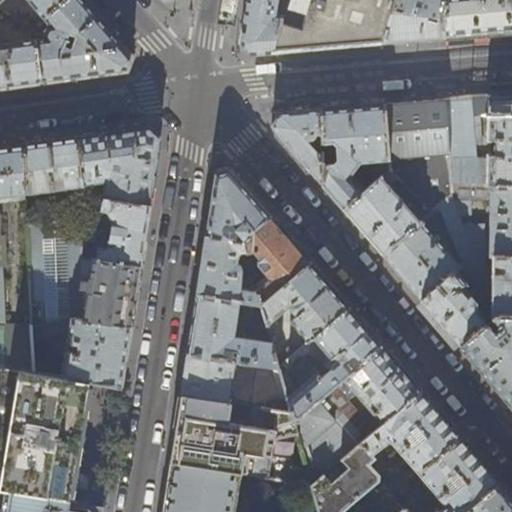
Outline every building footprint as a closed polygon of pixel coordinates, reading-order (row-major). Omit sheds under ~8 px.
[(0,0),(0,3),(3,0),(26,0),(50,27),(49,27),(48,28),(46,29),(45,31),(45,32),(45,34),(45,36),(45,37),(45,39),(35,40),(42,82),(74,78),(127,71),(133,57),(101,20),(83,0),(0,0)] [(247,0),(247,3),(241,44),(251,55),(262,54),(273,53),(283,16),(275,15),(277,0),(247,0)] [(287,0),(283,16),(273,53),(323,49),(381,44),(394,0),(287,0)] [(394,0),(381,44),(417,41),(444,39),(442,15),(445,0),(394,0)] [(511,0),(445,0),(442,15),(444,39),(494,34),(511,32),(511,0)] [(0,87),(10,86),(42,82),(35,40),(0,45),(0,87)] [(511,92),(490,95),(444,98),(452,185),(511,185),(511,92)] [(413,101),(385,103),(389,159),(389,169),(378,179),(344,210),(363,232),(383,255),(421,223),(389,186),(396,180),(432,213),(439,208),(453,196),(452,185),(444,98),(413,101)] [(340,107),(321,109),(322,142),(335,141),(336,160),(323,161),(323,185),(330,193),(344,210),(378,179),(362,161),(389,159),(385,103),(364,105),(340,107)] [(322,148),(322,142),(321,109),(300,111),(278,112),(272,126),(292,150),(323,185),(323,161),(323,155),(322,148)] [(78,138),(85,185),(107,182),(105,200),(150,206),(155,172),(160,139),(150,128),(111,133),(78,138)] [(49,142),(24,145),(26,193),(55,189),(56,194),(62,193),(61,189),(67,188),(69,198),(85,197),(85,207),(93,206),(94,198),(87,197),(85,185),(78,138),(49,142)] [(0,196),(26,193),(24,145),(0,148),(0,366),(4,367),(7,355),(15,352),(35,356),(33,334),(33,327),(32,324),(5,325),(3,267),(7,267),(6,236),(2,236),(1,214),(0,213),(0,196)] [(211,205),(206,235),(243,241),(271,217),(256,199),(231,169),(216,173),(211,205)] [(511,185),(452,185),(453,196),(461,220),(471,220),(471,200),(491,200),(491,239),(484,239),(484,226),(463,226),(473,256),(485,256),(493,256),(511,255),(511,185)] [(461,220),(453,196),(439,208),(463,265),(473,256),(463,226),(461,220)] [(105,200),(94,198),(93,206),(93,209),(107,212),(113,222),(115,222),(113,239),(114,241),(114,247),(107,247),(87,244),(85,258),(140,267),(145,238),(150,206),(105,200)] [(271,217),(243,241),(246,254),(254,252),(260,260),(258,261),(258,265),(270,279),(267,282),(265,279),(255,286),(257,291),(261,305),(310,262),(290,239),(271,217)] [(87,244),(89,234),(91,220),(91,218),(29,225),(32,324),(33,327),(73,316),(132,326),(136,300),(140,267),(85,258),(87,244)] [(91,220),(89,234),(97,235),(100,221),(91,220)] [(421,222),(421,223),(383,255),(401,277),(422,300),(460,267),(421,222)] [(243,241),(206,235),(201,266),(197,294),(261,305),(257,291),(242,289),(240,284),(243,271),(243,270),(243,268),(242,267),(241,266),(240,264),(239,263),(236,263),(237,256),(241,252),(246,254),(243,241)] [(511,255),(493,256),(492,289),(477,303),(467,291),(489,271),(485,268),(485,256),(473,256),(463,265),(460,267),(422,300),(441,322),(461,345),(496,316),(511,316),(511,255)] [(310,262),(261,305),(266,324),(268,331),(274,329),(272,323),(291,307),(291,309),(291,310),(292,311),(293,313),(295,315),(298,315),(290,322),(307,342),(349,307),(329,284),(310,262)] [(261,305),(197,294),(192,326),(188,353),(235,360),(240,361),(278,366),(271,342),(234,337),(237,319),(266,324),(261,305)] [(381,345),(363,324),(349,307),(307,342),(278,366),(290,410),(294,422),(381,345)] [(126,359),(132,326),(73,316),(64,375),(90,381),(122,387),(126,359)] [(511,316),(496,316),(461,345),(485,374),(511,405),(511,316)] [(402,369),(381,345),(294,422),(311,485),(378,428),(374,424),(368,428),(344,400),(354,392),(382,425),(421,391),(402,369)] [(235,360),(188,353),(184,373),(182,392),(290,410),(278,366),(240,361),(240,368),(256,371),(254,386),(241,381),(239,391),(230,389),(235,360)] [(0,471),(17,369),(4,367),(0,366),(0,471)] [(74,474),(90,381),(64,375),(17,369),(0,471),(0,488),(69,500),(74,474)] [(378,428),(311,485),(318,511),(464,511),(499,482),(498,482),(476,456),(457,434),(421,391),(382,425),(378,428)] [(290,410),(182,392),(177,419),(174,442),(170,464),(260,478),(263,461),(256,460),(259,447),(224,442),(227,424),(257,429),(262,426),(263,423),(273,425),(264,478),(311,485),(294,422),(290,410)] [(480,453),(476,456),(498,482),(502,478),(480,453)] [(260,478),(170,464),(166,494),(162,511),(318,511),(311,485),(264,478),(260,478)] [(511,511),(511,497),(499,482),(464,511),(511,511)] [(102,511),(104,505),(69,500),(0,488),(0,511),(102,511)]
